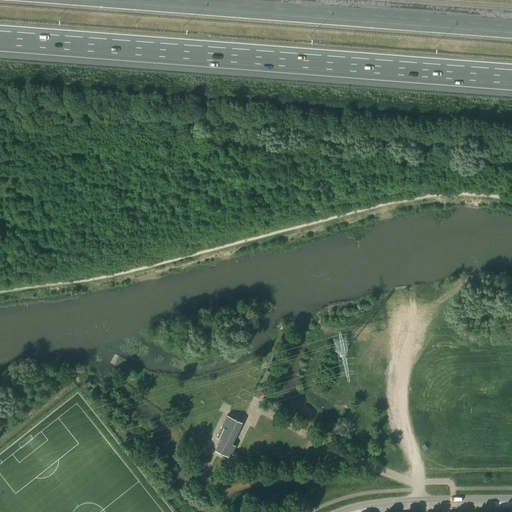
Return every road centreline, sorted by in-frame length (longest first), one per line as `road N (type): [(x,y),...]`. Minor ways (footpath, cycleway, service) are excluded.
road 1 (motorway): [(0,37),(511,76)]
road 2 (motorway): [(511,27),(157,0)]
road 3 (track): [(417,481),(401,395),(413,311)]
road 4 (tertiary): [(511,500),(380,502),(346,511)]
